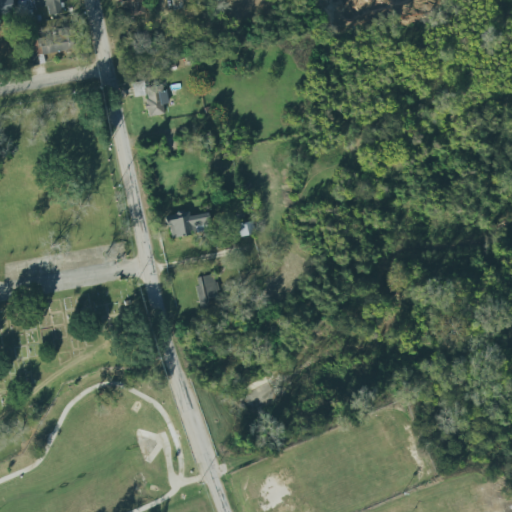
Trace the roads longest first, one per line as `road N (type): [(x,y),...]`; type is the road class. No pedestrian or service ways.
road 1 (tertiary): [(222,511),(147,270),(90,0)]
road 2 (residential): [(147,270),(0,289)]
